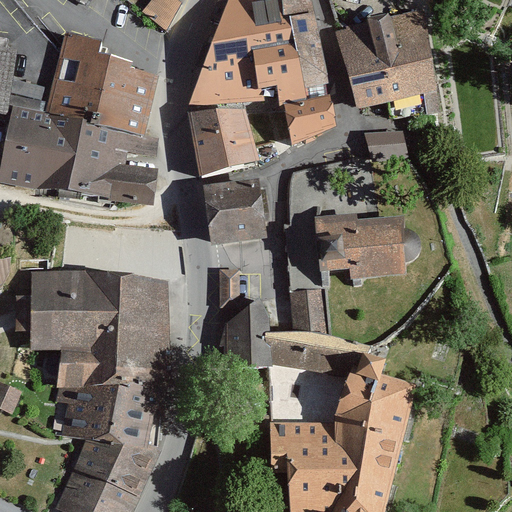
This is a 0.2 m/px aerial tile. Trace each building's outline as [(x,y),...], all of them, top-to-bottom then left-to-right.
[(151,0),(142,13),(168,34),(183,3),(177,0),(151,0)] [(223,29),(189,114),(247,111),(283,113),(313,102),(287,0),(233,0),(233,2),(229,0),(219,0),(209,24),(223,29)] [(336,83),(314,0),(287,0),(313,102),(327,91),(336,83)] [(346,29),(361,109),(444,94),(429,14),(346,29)] [(56,74),(49,114),(145,139),(162,81),(139,75),(140,67),(108,57),(111,42),(69,31),(56,74)] [(0,47),(0,109),(5,110),(14,50),(0,47)] [(295,148),(344,126),(341,97),(327,91),(313,102),(283,113),(295,148)] [(49,114),(14,109),(2,185),(157,208),(158,140),(145,139),(49,114)] [(189,119),(202,180),(261,164),(249,114),(189,119)] [(211,189),(218,249),(268,242),(260,183),(211,189)] [(316,219),(320,274),(350,272),(350,282),(406,278),(405,266),(414,263),(418,257),(421,250),(421,244),(418,237),(413,233),(408,231),(403,230),(402,218),(355,221),(355,217),(316,219)] [(0,287),(18,284),(14,260),(0,262),(0,287)] [(243,269),(218,270),(219,311),(243,310),(243,269)] [(64,385),(177,380),(174,276),(30,271),(33,346),(64,347),(64,385)] [(285,294),(286,334),(266,339),(270,362),(357,379),(370,352),(373,346),(328,335),(326,293),(285,294)] [(398,362),(370,352),(357,379),(343,399),(343,441),(291,447),(293,511),(399,511),(425,386),(396,376),(398,362)] [(0,408),(21,416),(31,391),(0,378),(0,408)] [(163,451),(177,380),(64,385),(66,431),(88,436),(163,451)] [(66,511),(135,511),(163,451),(88,436),(58,508),(66,511)]
